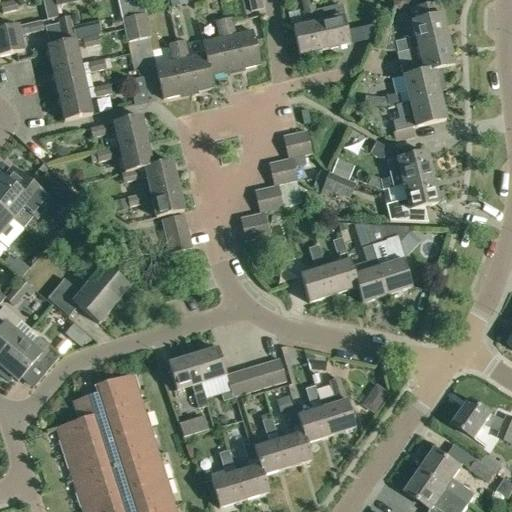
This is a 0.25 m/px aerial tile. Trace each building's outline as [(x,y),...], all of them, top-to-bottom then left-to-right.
[(42,0),(48,21),(59,18),(57,7),(55,0),(42,0)] [(134,17),(130,0),(117,0),(122,19),(134,17)] [(142,0),(130,0),(134,17),(146,14),(142,0)] [(248,0),(251,12),(263,10),(260,0),(248,0)] [(324,51),(318,23),(317,23),(312,0),(300,0),(306,26),(292,29),(299,57),(324,51)] [(3,15),(18,11),(16,1),(1,5),(3,15)] [(417,49),(448,41),(439,3),(411,10),(415,23),(411,24),(415,39),(395,44),(397,54),(417,49)] [(146,14),(134,17),(139,40),(151,37),(146,14)] [(58,20),(63,43),(75,41),(70,17),(58,20)] [(134,17),(122,19),(127,43),(139,40),(134,17)] [(349,46),(343,17),(318,23),(324,51),(349,46)] [(235,71),(260,65),(252,31),(235,35),(232,18),(223,20),(235,71)] [(210,77),(235,71),(223,20),(214,22),(218,39),(202,43),(210,77)] [(41,22),(23,26),(27,35),(43,32),(41,22)] [(17,27),(0,32),(0,57),(23,52),(17,27)] [(97,36),(82,40),(85,49),(100,46),(97,36)] [(75,41),(63,43),(47,47),(52,72),(80,66),(75,41)] [(177,43),(188,94),(213,88),(210,77),(202,43),(201,43),(204,55),(188,58),(184,41),(177,43)] [(440,70),(454,67),(448,41),(417,49),(421,63),(400,67),(403,78),(423,74),(440,70)] [(177,43),(167,45),(171,62),(155,66),(163,100),(188,94),(177,43)] [(104,61),(88,64),(91,74),(106,70),(104,61)] [(80,66),(52,72),(58,97),(86,91),(80,66)] [(407,94),(386,99),(389,109),(395,107),(439,97),(437,85),(443,84),(440,70),(423,74),(403,78),(407,94)] [(94,89),(96,99),(112,95),(109,85),(94,89)] [(86,91),(58,97),(64,122),(92,116),(86,91)] [(439,97),(395,107),(399,121),(392,122),(395,133),(412,129),(445,121),(439,97)] [(119,149),(146,143),(140,117),(113,124),(119,149)] [(106,126),(90,129),(93,139),(108,136),(106,126)] [(412,129),(395,133),(397,142),(414,137),(412,129)] [(306,133),(282,138),(285,150),(309,144),(306,133)] [(336,136),(332,153),(356,158),(360,141),(336,136)] [(146,143),(119,149),(124,174),(152,167),(146,143)] [(285,150),(288,161),(311,156),(309,144),(285,150)] [(114,160),(112,150),(96,154),(98,164),(114,160)] [(426,154),(389,162),(393,178),(380,181),(380,183),(372,180),(370,186),(382,189),(382,191),(402,187),(401,186),(432,179),(426,154)] [(334,158),(329,170),(346,178),(354,166),(334,158)] [(291,161),(268,165),(270,177),(294,172),(291,161)] [(124,184),(146,179),(150,194),(178,187),(172,163),(152,167),(124,174),(122,174),(124,184)] [(270,177),(273,188),(296,183),(294,172),(270,177)] [(350,201),(356,185),(329,174),(320,195),(328,198),(330,192),(350,201)] [(33,218),(48,199),(30,184),(21,194),(0,176),(0,210),(12,220),(22,209),(33,218)] [(438,204),(432,179),(401,186),(402,187),(405,201),(385,205),(389,222),(426,224),(423,208),(438,204)] [(150,194),(127,199),(129,209),(152,203),(156,219),(184,212),(178,187),(150,194)] [(278,188),(254,192),(256,205),(281,200),(278,188)] [(129,209),(127,199),(114,202),(116,211),(129,209)] [(256,205),(259,216),(263,215),(283,210),(281,200),(256,205)] [(12,220),(0,210),(0,256),(13,240),(3,231),(12,220)] [(259,216),(240,220),(242,232),(266,227),(263,215),(259,216)] [(185,216),(161,222),(164,233),(187,228),(185,216)] [(242,232),(245,243),(268,238),(266,227),(242,232)] [(378,269),(387,296),(412,288),(398,244),(409,232),(409,228),(386,227),(386,242),(371,247),(376,262),(378,269)] [(187,228),(164,233),(167,245),(190,238),(187,228)] [(190,238),(167,245),(169,255),(192,249),(190,238)] [(342,239),(333,242),(338,257),(347,254),(342,239)] [(95,275),(87,284),(113,306),(129,287),(108,270),(117,259),(96,242),(79,262),(95,275)] [(313,265),(323,262),(318,246),(308,250),(313,265)] [(362,304),(354,277),(349,262),(325,270),(333,297),(357,289),(361,304),(362,304)] [(354,277),(362,304),(387,296),(378,269),(354,277)] [(333,297),(325,270),(300,278),(308,305),(333,297)] [(20,280),(5,298),(12,306),(24,292),(30,296),(33,291),(20,280)] [(113,306),(87,284),(80,293),(64,280),(47,300),(68,317),(77,306),(98,324),(113,306)] [(0,365),(23,339),(13,331),(21,322),(3,307),(0,311),(0,365)] [(67,334),(74,345),(85,338),(78,327),(67,334)] [(23,339),(0,365),(0,375),(9,383),(13,378),(18,382),(33,364),(45,374),(60,355),(40,338),(32,347),(23,339)] [(217,350),(192,357),(201,385),(225,376),(217,350)] [(203,393),(201,385),(192,357),(168,365),(176,392),(192,387),(194,395),(199,410),(208,407),(204,392),(203,393)] [(279,360),(268,363),(275,386),(286,383),(279,360)] [(268,363),(257,367),(263,390),(275,386),(268,363)] [(257,367),(246,370),(254,393),(263,390),(257,367)] [(254,393),(246,370),(236,373),(243,396),(254,393)] [(236,373),(225,376),(232,399),(243,396),(236,373)] [(104,419),(144,406),(134,375),(95,388),(97,395),(104,419)] [(355,429),(347,403),(347,402),(340,379),(329,383),(336,406),(322,410),(330,437),(355,429)] [(365,400),(375,408),(389,390),(378,382),(365,400)] [(228,385),(218,388),(223,402),(232,399),(228,385)] [(315,387),(306,391),(310,405),(320,402),(315,387)] [(116,511),(131,508),(123,481),(113,450),(104,419),(97,395),(72,403),(78,422),(55,429),(80,511),(116,511)] [(454,425),(475,440),(485,425),(501,432),(498,438),(511,444),(511,443),(511,418),(507,417),(505,422),(490,416),(491,415),(471,400),(454,425)] [(144,406),(104,419),(113,450),(154,437),(144,406)] [(330,437),(322,410),(299,417),(304,434),(308,444),(330,437)] [(287,415),(291,430),(301,427),(296,412),(287,415)] [(204,419),(181,426),(186,438),(208,430),(204,419)] [(262,423),(267,437),(277,434),(272,420),(262,423)] [(304,434),(280,442),(289,469),(312,462),(307,444),(308,444),(304,434)] [(163,468),(154,437),(113,450),(123,481),(163,468)] [(289,469),(280,442),(256,449),(262,467),(265,476),(289,469)] [(253,444),(243,447),(248,462),(257,459),(253,444)] [(435,451),(421,472),(469,504),(475,496),(453,480),(461,469),(435,451)] [(224,470),(233,467),(229,452),(219,455),(224,470)] [(486,455),(481,462),(497,473),(502,467),(486,455)] [(477,460),(470,471),(490,485),(497,474),(477,460)] [(236,475),(244,502),(268,494),(263,477),(265,476),(262,467),(236,475)] [(123,481),(131,508),(132,511),(173,499),(163,468),(123,481)] [(463,511),(469,504),(421,472),(406,494),(431,511),(430,511),(463,511)] [(244,502),(236,475),(211,482),(220,509),(244,502)] [(177,511),(173,499),(132,511),(177,511)]
